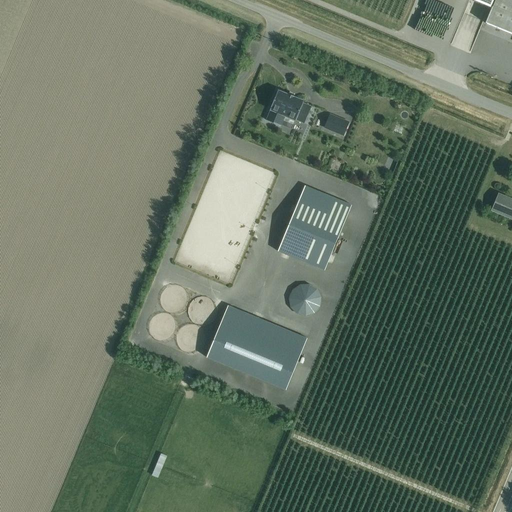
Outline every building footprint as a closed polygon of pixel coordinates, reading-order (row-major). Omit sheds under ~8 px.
[(511,0),(495,0),(492,8),(486,23),(511,34),(511,0)] [(303,104),(304,101),(298,99),(288,94),(288,95),(278,91),(270,110),(270,111),(266,121),(280,126),(284,116),(295,121),(296,120),(304,124),(311,107),(303,104)] [(343,136),(348,123),(330,115),(324,128),(343,136)] [(511,219),(511,199),(497,193),(490,211),(511,219)] [(277,251),(324,271),(351,205),(331,197),(325,210),(299,199),(277,251)] [(319,305),(320,304),(320,303),(320,302),(320,300),(320,299),(320,298),(320,296),(319,295),(319,294),(318,293),(317,292),(317,291),(316,290),(315,289),(314,288),(313,287),(311,287),(310,286),(309,286),(308,285),(306,285),(305,285),(304,285),(303,285),(301,285),(300,286),(299,286),(298,287),(297,288),(295,288),(294,289),(294,290),(293,291),(292,292),(291,293),(291,295),(290,296),(290,297),(290,298),(290,300),(290,301),(290,302),(290,303),(290,305),(291,306),(291,307),(292,308),(293,309),(294,310),(294,311),(295,312),(297,313),(298,314),(299,314),(300,315),(301,315),(303,315),(304,315),(305,315),(306,315),(308,315),(309,315),(310,314),(311,314),(313,313),(314,313),(315,312),(316,311),(317,310),(317,309),(318,308),(319,307),(319,305)] [(307,339),(228,306),(206,357),(286,390),(307,339)]
